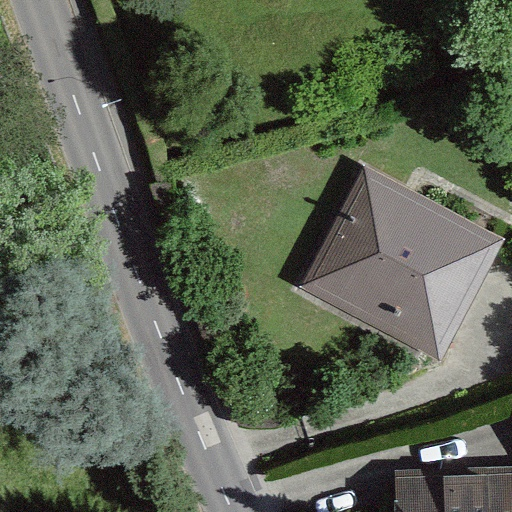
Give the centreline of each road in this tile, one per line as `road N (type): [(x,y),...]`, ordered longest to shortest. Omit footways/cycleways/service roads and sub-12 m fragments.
road 1 (residential): [(234,511),(41,0)]
road 2 (unknown): [(241,445),(493,369)]
